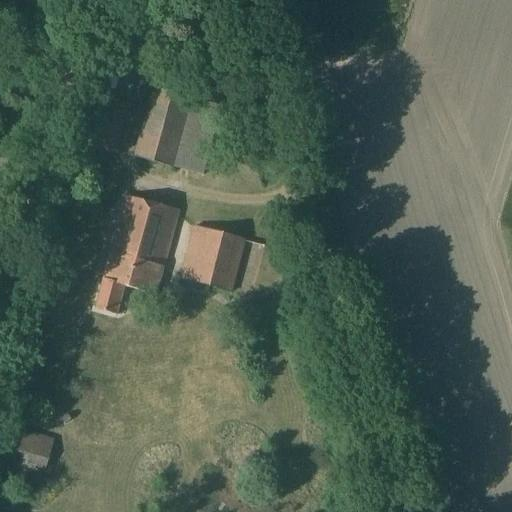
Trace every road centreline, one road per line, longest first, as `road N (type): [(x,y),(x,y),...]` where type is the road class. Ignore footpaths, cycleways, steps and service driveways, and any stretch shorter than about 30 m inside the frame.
road 1 (unclassified): [(398,511),(239,0)]
road 2 (track): [(0,291),(70,70),(225,0)]
